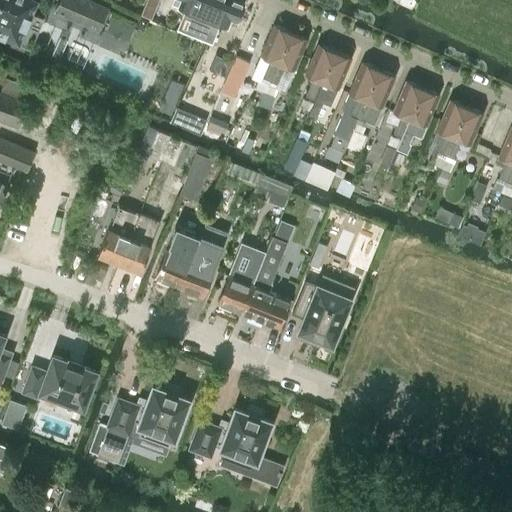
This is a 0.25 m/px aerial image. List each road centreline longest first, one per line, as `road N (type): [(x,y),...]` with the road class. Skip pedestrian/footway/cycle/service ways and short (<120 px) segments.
road 1 (residential): [(313,385),(0,267)]
road 2 (residential): [(511,102),(269,0)]
